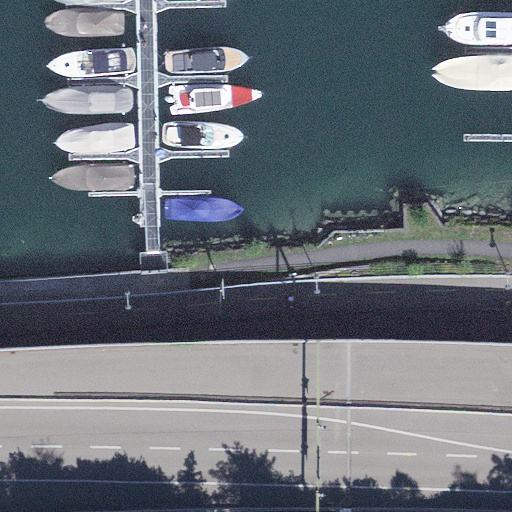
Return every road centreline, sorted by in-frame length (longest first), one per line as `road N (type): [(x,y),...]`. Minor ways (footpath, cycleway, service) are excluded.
road 1 (primary): [(0,327),(511,309)]
road 2 (motorway): [(511,425),(205,415),(0,419)]
